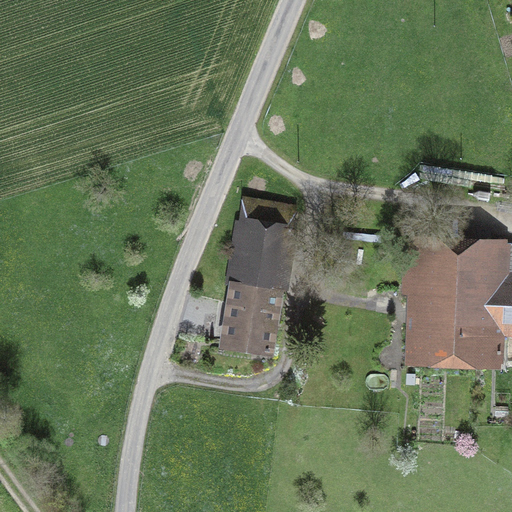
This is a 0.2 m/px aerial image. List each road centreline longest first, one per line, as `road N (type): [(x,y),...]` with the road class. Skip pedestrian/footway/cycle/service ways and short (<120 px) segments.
road 1 (unclassified): [(125,511),(133,444),(166,317),(292,0)]
road 2 (track): [(237,132),(316,183),(479,211)]
